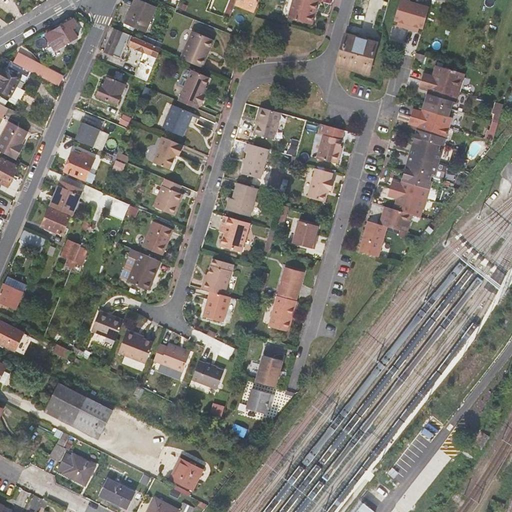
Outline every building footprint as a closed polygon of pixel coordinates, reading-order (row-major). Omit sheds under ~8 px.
[(141,0),(136,0),(127,23),(146,31),(156,6),(141,0)] [(233,11),(234,8),(235,5),(237,0),(231,0),(227,9),(233,11)] [(258,0),(237,0),(235,5),(254,12),(258,0)] [(320,5),(321,0),(293,0),(288,20),(311,27),(317,4),(320,5)] [(431,8),(402,0),(401,0),(396,21),(399,23),(402,23),(401,27),(417,32),(418,28),(421,29),(424,30),(431,8)] [(240,10),(234,8),(233,11),(230,19),(235,22),(240,10)] [(224,17),(230,19),(233,11),(227,9),(224,17)] [(60,27),(59,24),(55,27),(56,29),(46,35),(51,45),(60,40),(63,45),(77,36),(72,28),(76,25),(73,19),(60,27)] [(194,28),(183,56),(204,65),(216,37),(194,28)] [(121,58),(126,45),(127,44),(131,35),(115,29),(106,52),(121,58)] [(377,42),(345,33),(336,66),(351,70),(368,75),(377,42)] [(154,49),(160,52),(161,48),(131,35),(127,44),(152,55),(154,49)] [(16,54),(12,62),(29,71),(59,87),(63,78),(16,54)] [(24,81),(29,71),(12,62),(9,61),(5,70),(2,70),(0,73),(0,80),(1,81),(0,82),(0,91),(10,97),(8,101),(15,105),(18,99),(20,100),(28,84),(24,81)] [(142,62),(137,76),(148,81),(154,66),(142,62)] [(437,76),(434,75),(427,73),(424,81),(464,92),(469,75),(437,65),(435,72),(438,72),(437,76)] [(194,69),(183,96),(203,104),(208,93),(204,91),(211,75),(194,69)] [(126,86),(110,79),(106,88),(103,87),(99,96),(118,105),(126,86)] [(464,92),(424,81),(422,89),(430,91),(432,92),(431,95),(429,94),(427,101),(455,109),(457,103),(461,104),(464,92)] [(148,95),(151,87),(146,85),(143,93),(148,95)] [(426,112),(424,111),(416,108),(414,116),(454,128),(457,117),(453,116),(455,109),(427,101),(425,108),(427,108),(426,112)] [(0,111),(5,114),(8,108),(0,103),(0,111)] [(190,119),(194,111),(175,103),(165,127),(184,134),(190,119)] [(498,105),(486,139),(492,141),(504,107),(498,105)] [(273,138),(281,112),(266,108),(261,106),(258,117),(260,117),(256,133),(273,138)] [(201,114),(194,111),(190,119),(198,122),(201,114)] [(454,128),(414,116),(411,124),(419,127),(422,128),(421,130),(418,130),(416,136),(442,144),(448,146),(454,128)] [(9,122),(0,139),(0,151),(16,160),(24,146),(22,145),(28,132),(9,122)] [(84,122),(77,139),(93,146),(101,130),(84,122)] [(318,135),(323,136),(316,159),(337,165),(340,155),(343,142),(340,141),(343,131),(320,125),(318,135)] [(182,154),(186,144),(164,135),(161,145),(162,146),(157,161),(173,167),(179,152),(182,154)] [(442,144),(416,136),(411,155),(440,163),(444,152),(440,151),(442,144)] [(260,178),(268,150),(245,143),(243,151),(247,152),(241,173),(260,178)] [(83,153),(82,157),(73,153),(65,171),(86,180),(96,158),(83,153)] [(440,163),(411,155),(405,172),(431,180),(433,173),(437,174),(440,163)] [(1,158),(0,160),(0,183),(8,188),(18,168),(1,158)] [(332,174),(315,169),(307,199),(324,203),(326,196),(327,196),(331,182),(330,182),(332,174)] [(431,180),(405,172),(402,182),(395,180),(392,188),(430,199),(435,181),(431,180)] [(179,190),(181,183),(166,177),(155,205),(176,213),(185,192),(179,190)] [(62,180),(51,205),(72,214),(83,189),(62,180)] [(232,200),(229,211),(251,217),(258,189),(237,183),(232,200)] [(430,199),(392,188),(390,195),(398,198),(395,208),(414,213),(420,215),(422,209),(426,210),(430,199)] [(382,223),(390,226),(408,231),(414,213),(395,208),(387,206),(382,223)] [(50,208),(43,226),(50,230),(50,232),(56,235),(57,233),(62,235),(70,217),(50,208)] [(241,253),(249,224),(224,217),(221,225),(226,227),(224,234),(220,247),(241,253)] [(370,220),(363,244),(361,249),(382,255),(390,226),(382,223),(370,220)] [(155,221),(145,246),(164,254),(175,228),(155,221)] [(82,229),(87,231),(90,224),(84,222),(82,229)] [(317,227),(298,222),(292,244),(314,250),(317,237),(315,236),(317,227)] [(41,243),(28,238),(22,236),(19,243),(25,245),(38,250),(41,243)] [(67,268),(72,270),(81,247),(69,242),(63,256),(70,260),(67,268)] [(264,258),(268,259),(273,243),(269,242),(264,258)] [(151,289),(162,260),(138,250),(133,248),(122,278),(131,281),(151,289)] [(205,282),(203,291),(210,293),(225,297),(233,266),(213,261),(211,268),(207,282),(205,282)] [(304,275),(287,270),(280,298),(297,302),(304,275)] [(7,276),(4,285),(0,294),(0,305),(2,303),(15,309),(22,293),(26,284),(7,276)] [(224,324),(231,298),(225,297),(210,293),(203,319),(224,324)] [(280,298),(278,297),(270,328),(289,333),(298,303),(297,302),(280,298)] [(94,332),(119,341),(127,322),(102,312),(94,332)] [(2,322),(0,325),(0,341),(15,349),(23,334),(2,322)] [(157,343),(141,336),(141,334),(131,330),(123,353),(149,363),(157,343)] [(169,351),(162,348),(155,365),(185,376),(192,358),(170,349),(169,351)] [(275,389),(283,362),(263,357),(256,383),(275,389)] [(226,374),(201,364),(193,383),(218,392),(226,374)] [(94,432),(101,435),(112,414),(58,386),(47,408),(60,414),(57,420),(91,437),(94,432)] [(274,396),(253,390),(247,410),(265,415),(267,408),(269,403),(272,404),(274,396)] [(212,405),(210,416),(222,419),(224,408),(212,405)] [(47,408),(44,414),(57,420),(60,414),(47,408)] [(98,441),(101,435),(94,432),(91,437),(98,441)] [(71,437),(63,433),(58,443),(51,455),(60,460),(65,450),(71,437)] [(69,456),(61,471),(67,474),(66,476),(87,487),(97,468),(76,457),(75,459),(69,456)] [(182,459),(171,480),(194,492),(205,471),(182,459)] [(113,482),(103,499),(129,511),(130,511),(139,496),(113,482)] [(193,511),(194,511),(185,506),(181,511),(157,500),(150,511),(193,511)]
